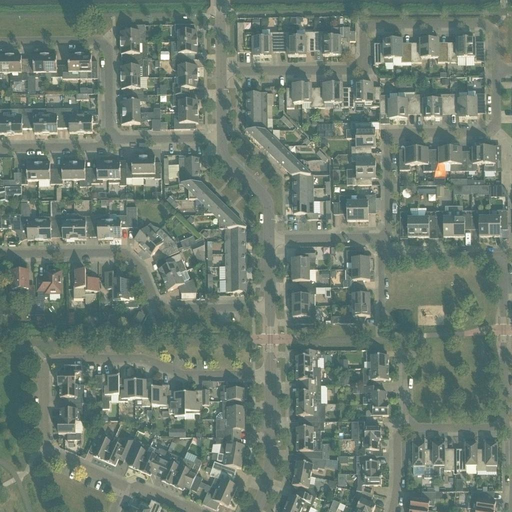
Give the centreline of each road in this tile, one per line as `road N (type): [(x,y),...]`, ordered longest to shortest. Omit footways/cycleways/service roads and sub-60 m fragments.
road 1 (residential): [(126,487),(46,451),(48,366),(144,362),(184,378),(271,378)]
road 2 (residential): [(495,72),(493,28),(484,23),(373,24),(364,33),(363,69),(220,72)]
road 3 (residential): [(271,306),(163,307),(125,256),(0,256)]
road 4 (residential): [(381,239),(389,228),(387,145),(395,133),(496,130)]
road 5 (residential): [(109,140),(99,38),(0,41)]
road 6 (residential): [(253,511),(271,462),(271,378)]
